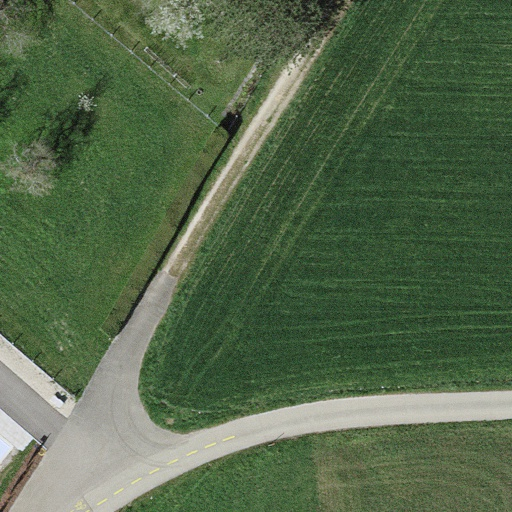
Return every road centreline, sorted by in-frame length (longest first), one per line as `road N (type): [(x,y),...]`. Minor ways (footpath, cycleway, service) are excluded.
road 1 (track): [(361,0),(127,380),(69,511)]
road 2 (track): [(85,511),(312,416),(511,405)]
